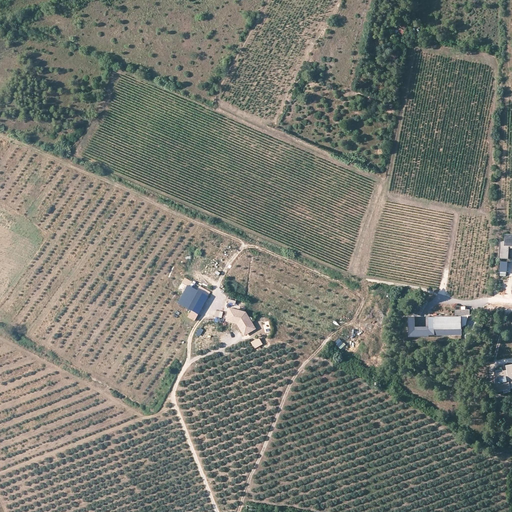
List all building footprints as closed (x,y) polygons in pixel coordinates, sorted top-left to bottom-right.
[(397,24),(394,29),(402,34),(406,29),(405,28),(407,25),(401,21),(398,25),(397,24)] [(510,247),(511,246),(511,235),(506,235),(505,242),(500,242),(499,259),(509,260),(509,249),(510,247)] [(183,278),(178,291),(185,294),(191,281),(183,278)] [(208,298),(202,295),(192,312),(198,316),(208,298)] [(248,317),(247,318),(244,313),(243,312),(230,309),(227,320),(238,323),(245,334),(255,328),(252,323),(253,322),(253,321),(253,319),(253,318),(252,317),(251,317),(250,317),(248,317)] [(209,318),(216,320),(218,314),(211,312),(209,318)] [(462,319),(435,319),(435,331),(429,331),(415,331),(415,318),(409,318),(409,338),(429,338),(429,337),(462,337),(462,325),(462,319)] [(200,337),(204,331),(200,328),(196,335),(200,337)] [(340,338),(334,343),(341,349),(346,344),(340,338)] [(502,386),(503,389),(509,388),(509,385),(511,384),(511,363),(505,364),(506,368),(502,369),(502,368),(495,369),(497,376),(494,377),(495,382),(493,382),(494,387),(502,386)]
